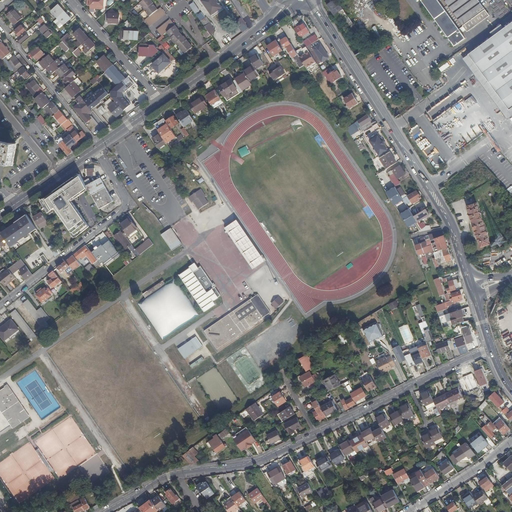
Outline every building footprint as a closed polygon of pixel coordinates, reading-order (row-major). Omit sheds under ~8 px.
[(90,0),(92,0),(92,2),(92,7),(96,7),(96,9),(106,9),(105,0),(90,0)] [(151,0),(142,0),(141,2),(140,2),(145,9),(152,3),(153,2),(151,0)] [(218,11),(223,7),(222,7),(221,7),(216,0),(202,0),(208,6),(206,7),(212,15),(217,10),(218,11)] [(360,34),(336,0),(334,0),(327,5),(334,15),(338,13),(355,38),(360,34)] [(447,6),(443,0),(421,0),(444,32),(447,36),(450,40),(461,33),(459,30),(454,24),(444,9),(447,6)] [(443,0),(447,6),(444,9),(454,24),(459,21),(463,26),(485,10),(477,0),(443,0)] [(155,6),(152,3),(145,9),(144,9),(149,15),(152,13),(154,11),(157,9),(155,6)] [(63,12),(65,11),(58,4),(51,11),(53,14),(59,8),(63,12)] [(223,9),(223,7),(218,11),(217,10),(212,15),(213,16),(223,9)] [(14,8),(5,16),(13,26),(22,18),(14,8)] [(57,18),(63,12),(59,8),(53,14),(57,18)] [(71,18),(65,11),(63,12),(67,16),(61,22),(63,24),(71,18)] [(67,16),(63,12),(57,18),(61,22),(67,16)] [(105,22),(119,23),(119,14),(107,14),(107,16),(106,16),(105,22)] [(208,31),(211,34),(215,31),(209,23),(209,24),(205,19),(201,21),(208,31)] [(473,61),(474,63),(475,62),(511,35),(511,22),(468,54),(473,61)] [(44,24),(39,29),(40,31),(42,31),(43,30),(46,33),(44,35),(47,38),(52,34),(53,34),(44,24)] [(298,26),(294,28),(300,38),(309,32),(304,24),(299,28),(298,26)] [(21,25),(14,31),(20,37),(25,32),(26,31),(21,25)] [(166,31),(166,32),(170,37),(178,31),(179,30),(176,28),(174,25),(171,27),(169,29),(166,31)] [(128,34),(127,39),(134,40),(134,31),(125,30),(124,34),(128,34)] [(178,31),(170,37),(169,38),(174,43),(175,43),(182,37),(180,34),(178,31)] [(25,32),(20,37),(18,39),(21,43),(29,36),(25,32)] [(62,41),(60,39),(57,35),(54,32),(53,34),(52,34),(55,37),(60,43),(62,41)] [(70,37),(67,33),(60,39),(62,41),(65,45),(67,43),(65,41),(70,37)] [(83,44),(89,38),(84,33),(80,37),(78,34),(76,36),(83,44)] [(162,44),(159,47),(163,51),(169,46),(163,38),(165,37),(163,34),(157,39),(162,44)] [(310,45),(318,40),(315,35),(303,43),(306,47),(310,45)] [(511,107),(511,35),(475,62),(509,110),(511,107)] [(182,37),(175,43),(179,48),(187,41),(185,39),(183,36),(182,37)] [(32,44),(35,48),(38,46),(43,42),(40,38),(32,44)] [(93,43),(89,38),(83,44),(86,48),(84,50),(86,53),(89,51),(91,49),(89,46),(93,43)] [(295,51),(287,38),(282,41),(292,57),(293,56),(295,58),(299,56),(295,51)] [(273,56),(282,50),(276,40),(272,43),(267,46),(273,56)] [(69,49),(65,45),(62,41),(60,43),(59,44),(66,52),(69,49)] [(189,44),(187,41),(179,48),(183,53),(191,47),(189,44)] [(0,56),(2,60),(10,53),(1,42),(0,42),(0,56)] [(329,58),(320,44),(313,48),(317,55),(315,56),(319,63),(322,61),(322,62),(329,58)] [(38,46),(35,48),(36,49),(31,53),(37,60),(45,54),(38,46)] [(143,50),(142,56),(149,56),(149,48),(140,47),(140,50),(143,50)] [(295,51),(299,56),(299,57),(303,55),(305,56),(306,55),(302,50),(303,49),(301,47),(295,51)] [(299,57),(305,67),(307,70),(310,68),(311,69),(312,70),(315,68),(315,67),(315,65),(317,64),(309,52),(306,47),(303,49),(302,50),(306,55),(305,56),(303,55),(299,57)] [(20,53),(16,56),(24,65),(27,63),(20,53)] [(248,59),(252,65),(255,69),(263,64),(257,54),(248,59)] [(45,69),(46,69),(54,62),(48,55),(39,63),(45,69)] [(164,55),(153,65),(159,72),(171,62),(164,55)] [(23,65),(15,56),(9,61),(8,62),(13,68),(16,65),(17,67),(15,68),(17,71),(23,65)] [(295,58),(295,59),(301,69),(305,67),(299,57),(299,56),(295,58)] [(9,61),(6,58),(3,60),(12,71),(13,70),(15,73),(17,71),(15,68),(17,67),(16,65),(13,68),(8,62),(9,61)] [(112,66),(113,65),(107,58),(100,64),(102,67),(108,62),(112,66)] [(51,75),(54,73),(62,65),(57,59),(54,62),(46,69),(51,75)] [(106,72),(112,66),(108,62),(102,67),(106,72)] [(448,62),(440,68),(442,71),(451,65),(448,62)] [(474,63),(469,66),(475,74),(493,100),(507,119),(511,115),(511,107),(509,110),(475,62),(474,63)] [(54,73),(59,79),(70,70),(64,64),(62,65),(54,73)] [(310,74),(319,68),(317,64),(315,65),(315,67),(315,68),(312,70),(311,69),(310,68),(307,70),(310,74)] [(119,72),(113,65),(112,66),(116,70),(109,75),(112,78),(119,72)] [(252,65),(243,71),(244,73),(249,81),(259,75),(255,69),(252,65)] [(116,70),(112,66),(106,72),(109,75),(116,70)] [(274,80),(285,73),(280,66),(269,73),(274,80)] [(30,75),(24,67),(19,71),(22,75),(23,75),(26,79),(30,75)] [(59,79),(66,87),(77,78),(74,74),(75,73),(71,69),(70,70),(59,79)] [(328,75),(326,70),(322,72),(330,84),(341,77),(336,69),(328,75)] [(119,72),(112,78),(118,85),(125,79),(119,72)] [(235,79),(242,90),(251,84),(250,82),(249,81),(244,73),(235,79)] [(16,74),(11,78),(15,83),(20,78),(16,74)] [(134,84),(128,77),(109,94),(114,100),(115,101),(124,111),(131,104),(124,96),(124,93),(134,84)] [(66,87),(65,88),(73,97),(81,91),(78,88),(83,84),(78,78),(77,78),(66,87)] [(235,79),(231,81),(231,80),(218,87),(227,101),(239,93),(238,92),(242,90),(235,79)] [(26,86),(36,97),(42,93),(43,91),(34,80),(33,82),(32,81),(26,86)] [(87,104),(91,109),(101,101),(100,100),(108,93),(104,88),(96,95),(95,94),(85,102),(87,104)] [(215,90),(205,96),(211,105),(221,99),(215,90)] [(34,99),(43,108),(50,102),(42,93),(36,97),(35,98),(34,99)] [(358,103),(352,94),(344,99),(350,108),(358,103)] [(86,122),(90,119),(82,109),(87,104),(85,102),(80,95),(75,99),(79,103),(74,107),(86,122)] [(196,100),(195,101),(200,109),(207,105),(201,96),(196,99),(196,100)] [(117,117),(124,111),(115,101),(108,108),(117,117)] [(195,101),(190,105),(195,113),(200,109),(195,101)] [(463,112),(467,109),(463,101),(458,104),(463,112)] [(44,109),(51,117),(53,116),(60,110),(52,102),(44,109)] [(87,113),(92,110),(91,109),(87,104),(82,109),(90,119),(91,118),(87,113)] [(186,108),(176,114),(177,116),(187,109),(186,108)] [(187,109),(177,116),(184,126),(193,120),(187,109)] [(60,125),(62,124),(66,121),(63,117),(64,116),(60,111),(60,110),(53,116),(53,117),(60,125)] [(371,120),(368,114),(354,123),(357,128),(361,125),(361,126),(371,120)] [(179,123),(174,116),(167,121),(172,128),(179,123)] [(160,133),(166,143),(176,137),(164,118),(154,125),(160,133)] [(71,135),(77,142),(81,138),(81,137),(82,136),(80,134),(79,135),(67,120),(66,121),(62,124),(71,135)] [(42,125),(49,133),(53,129),(49,125),(46,121),(42,125)] [(366,137),(376,131),(373,127),(363,133),(366,137)] [(159,148),(166,143),(160,133),(153,138),(159,148)] [(77,149),(81,147),(77,142),(71,135),(59,144),(68,156),(73,152),(70,147),(75,143),(76,144),(74,146),(77,149)] [(378,136),(370,141),(379,156),(387,151),(384,146),(384,144),(383,141),(381,141),(378,136)] [(362,137),(354,141),(360,151),(365,148),(360,141),(363,139),(362,137)] [(16,143),(0,140),(0,163),(12,165),(16,143)] [(178,151),(183,147),(178,141),(174,144),(178,151)] [(247,145),(239,149),(243,157),(251,153),(247,145)] [(387,169),(396,162),(390,152),(380,158),(387,169)] [(384,170),(387,169),(380,158),(378,160),(384,170)] [(398,166),(396,162),(387,169),(389,172),(398,166)] [(399,165),(398,166),(389,172),(386,173),(391,180),(396,177),(397,178),(405,174),(399,165)] [(95,168),(85,169),(86,177),(96,176),(95,168)] [(384,170),(377,174),(380,181),(388,177),(384,170)] [(89,178),(84,181),(92,197),(93,199),(95,202),(99,209),(113,201),(101,178),(91,183),(89,178)] [(76,237),(89,227),(70,200),(79,194),(79,193),(72,179),(66,183),(65,183),(41,201),(48,213),(55,208),(62,217),(61,218),(72,233),(72,232),(75,236),(76,237)] [(192,199),(193,201),(198,208),(207,201),(203,196),(205,195),(200,188),(188,196),(191,200),(192,199)] [(402,199),(407,196),(404,194),(400,188),(397,190),(402,199)] [(397,190),(396,189),(388,195),(394,204),(409,228),(415,224),(418,229),(421,228),(419,225),(413,216),(411,212),(404,201),(402,199),(397,190)] [(421,198),(416,190),(407,196),(402,199),(404,201),(409,198),(412,203),(421,198)] [(480,212),(477,203),(468,206),(471,215),(470,215),(477,238),(478,238),(481,246),(490,243),(487,234),(488,233),(487,231),(486,231),(481,215),(481,214),(481,212),(480,212)] [(417,208),(411,212),(413,216),(420,212),(417,208)] [(429,215),(425,209),(420,212),(413,216),(419,225),(421,223),(419,221),(429,215)] [(48,224),(42,212),(38,215),(38,214),(36,216),(34,218),(40,229),(48,224)] [(7,241),(11,246),(30,233),(29,232),(35,228),(26,215),(20,219),(21,220),(2,234),(7,241)] [(129,218),(123,222),(131,232),(137,228),(133,223),(134,222),(133,221),(132,222),(129,218)] [(266,260),(237,218),(225,227),(253,269),(266,260)] [(1,233),(2,234),(21,220),(20,219),(14,223),(14,224),(1,233)] [(124,228),(121,230),(121,231),(125,236),(131,232),(123,222),(121,224),(124,228)] [(171,228),(169,229),(177,240),(178,239),(171,228)] [(177,240),(169,229),(161,235),(172,251),(182,244),(178,239),(177,240)] [(125,236),(121,231),(114,237),(120,244),(125,250),(129,247),(136,257),(139,255),(135,250),(125,236)] [(435,233),(428,235),(428,236),(429,239),(433,250),(434,252),(447,248),(444,236),(439,238),(437,233),(435,233)] [(433,250),(429,239),(425,240),(424,238),(420,240),(421,243),(424,253),(433,250)] [(153,244),(149,239),(141,245),(145,251),(153,244)] [(92,240),(85,245),(91,253),(93,251),(91,249),(96,244),(92,240)] [(424,253),(421,243),(416,245),(420,258),(422,257),(424,264),(428,263),(424,253)] [(48,247),(55,257),(59,254),(56,250),(52,244),(48,247)] [(85,245),(77,252),(81,257),(82,259),(87,256),(96,268),(100,264),(91,253),(85,245)] [(139,255),(145,251),(141,245),(135,250),(139,255)] [(451,260),(447,248),(434,252),(433,253),(435,258),(436,260),(444,256),(446,261),(451,260)] [(77,252),(73,255),(77,260),(81,257),(77,252)] [(116,263),(108,252),(102,256),(111,267),(116,263)] [(43,255),(40,257),(45,265),(48,262),(43,255)] [(66,261),(70,266),(73,270),(81,265),(77,260),(73,255),(66,261)] [(12,274),(24,264),(21,259),(16,263),(14,264),(8,269),(10,271),(12,274)] [(66,261),(57,268),(61,273),(70,266),(66,261)] [(197,262),(192,266),(195,270),(201,266),(197,262)] [(88,274),(94,269),(90,264),(84,269),(88,274)] [(192,266),(184,272),(211,308),(220,302),(217,299),(222,295),(224,293),(203,264),(201,266),(195,270),(192,266)] [(26,280),(32,275),(29,270),(28,271),(28,272),(27,273),(24,268),(19,271),(22,275),(23,277),(26,280)] [(3,269),(0,271),(0,278),(10,271),(8,269),(5,272),(4,270),(3,269)] [(9,283),(16,278),(12,274),(10,271),(0,278),(0,280),(4,286),(9,283)] [(53,271),(49,274),(52,279),(48,282),(52,288),(61,281),(53,271)] [(423,283),(419,277),(413,280),(417,287),(423,283)] [(443,290),(438,278),(434,280),(438,292),(443,290)] [(165,285),(145,299),(138,303),(162,340),(199,315),(174,279),(165,285)] [(450,287),(446,289),(448,293),(451,292),(451,291),(456,290),(453,280),(448,281),(450,287)] [(145,299),(165,285),(162,281),(142,295),(145,299)] [(69,291),(72,296),(85,288),(81,283),(69,291)] [(39,292),(36,295),(42,303),(51,296),(45,288),(42,290),(41,289),(38,291),(39,292)] [(462,298),(460,291),(452,293),(455,302),(459,301),(458,299),(460,299),(462,298)] [(217,349),(270,312),(257,294),(219,320),(204,331),(217,349)] [(277,309),(285,302),(279,296),(271,304),(277,309)] [(37,311),(28,300),(22,304),(42,329),(47,324),(45,322),(39,314),(37,311)] [(442,304),(435,306),(437,311),(446,307),(445,305),(451,303),(450,301),(442,304)] [(391,311),(391,312),(399,307),(396,303),(389,307),(391,311)] [(424,329),(428,327),(419,304),(416,305),(421,318),(421,317),(423,321),(419,323),(421,330),(424,329)] [(464,316),(462,309),(450,313),(452,320),(451,320),(453,325),(458,324),(463,322),(462,317),(464,316)] [(15,310),(10,314),(29,339),(34,335),(15,310)] [(49,319),(44,311),(42,313),(39,314),(45,322),(49,319)] [(0,329),(0,334),(4,340),(9,336),(18,330),(11,321),(0,329)] [(378,337),(379,339),(384,336),(377,324),(371,327),(376,338),(378,337)] [(370,343),(375,341),(374,339),(376,338),(371,327),(364,331),(370,343)] [(426,343),(433,340),(428,327),(424,329),(427,337),(424,338),(426,342),(426,343)] [(470,327),(461,331),(462,334),(466,343),(474,340),(470,327)] [(349,342),(343,333),(338,336),(343,345),(349,342)] [(466,346),(466,343),(462,334),(455,337),(461,354),(468,351),(466,346)] [(191,340),(178,349),(185,358),(197,350),(191,340)] [(439,354),(451,350),(448,342),(436,346),(439,354)] [(422,359),(426,357),(431,355),(430,351),(427,345),(418,349),(422,359)] [(400,347),(393,350),(400,363),(406,359),(400,347)] [(416,365),(423,362),(422,359),(418,349),(417,347),(413,349),(412,349),(412,348),(409,349),(411,353),(412,357),(416,365)] [(308,354),(300,358),(307,371),(315,366),(308,354)] [(382,373),(392,368),(392,367),(387,359),(386,356),(380,360),(376,362),(382,373)] [(484,373),(482,368),(475,371),(481,386),(487,383),(483,374),(484,373)] [(359,376),(368,391),(372,389),(376,386),(367,371),(359,376)] [(309,385),(312,390),(316,387),(314,383),(313,382),(315,381),(314,379),(315,378),(316,379),(317,378),(315,375),(313,377),(310,372),(301,377),(306,386),(309,385)] [(329,387),(331,390),(341,385),(335,375),(324,381),(328,388),(329,387)] [(6,388),(6,389),(25,416),(14,423),(0,402),(0,408),(2,412),(14,429),(31,418),(17,398),(9,386),(6,388)] [(351,394),(355,402),(366,395),(362,388),(351,394)] [(458,388),(445,393),(446,394),(450,403),(462,397),(458,388)] [(25,416),(6,389),(0,393),(0,402),(14,423),(25,416)] [(433,399),(429,391),(420,395),(425,406),(434,402),(433,399)] [(286,401),(280,392),(272,397),(278,406),(286,401)] [(504,403),(495,392),(489,398),(491,401),(492,400),(499,408),(504,403)] [(446,394),(445,393),(433,399),(434,402),(440,399),(439,398),(446,394)] [(437,409),(450,403),(446,394),(439,398),(440,399),(434,402),(435,405),(437,409)] [(316,398),(311,401),(317,412),(314,413),(318,422),(326,417),(326,416),(321,408),(316,398)] [(346,409),(355,404),(352,398),(346,401),(344,399),(341,401),(346,409)] [(321,408),(326,416),(337,410),(332,401),(321,408)] [(479,407),(481,410),(487,404),(486,403),(485,401),(479,407)] [(264,415),(255,403),(246,410),(255,422),(264,415)] [(400,408),(400,409),(405,418),(414,414),(408,403),(400,408)] [(290,407),(288,408),(283,411),(281,413),(286,420),(289,418),(295,414),(290,407)] [(400,409),(389,415),(394,425),(405,418),(400,409)] [(494,412),(501,420),(504,417),(497,409),(496,411),(494,412)] [(384,413),(376,418),(381,427),(382,429),(391,424),(384,413)] [(485,425),(491,432),(493,431),(494,433),(498,429),(496,428),(490,421),(490,420),(486,415),(482,419),(486,424),(487,425),(486,426),(485,425)] [(288,432),(300,425),(297,418),(285,424),(288,432)] [(503,434),(509,429),(502,421),(496,427),(503,434)] [(301,427),(300,425),(288,432),(290,434),(295,432),(294,430),(301,427)] [(490,434),(491,432),(485,425),(482,428),(488,435),(487,436),(489,437),(491,435),(490,434)] [(381,427),(372,432),(375,437),(378,442),(386,437),(382,429),(381,427)] [(370,428),(362,433),(363,434),(367,442),(375,437),(372,432),(370,428)] [(439,428),(430,432),(430,433),(434,441),(443,437),(439,428)] [(217,453),(227,446),(225,444),(224,445),(221,441),(220,440),(223,438),(224,440),(231,435),(230,433),(227,429),(218,436),(217,435),(214,437),(215,438),(209,442),(212,446),(217,453)] [(246,447),(246,448),(247,449),(253,445),(252,444),(251,443),(256,440),(255,439),(250,431),(249,430),(234,440),(241,450),(246,447)] [(270,442),(280,437),(277,431),(267,436),(270,442)] [(427,448),(435,444),(434,441),(430,433),(422,437),(427,448)] [(355,450),(356,453),(369,445),(367,442),(363,434),(350,442),(355,450)] [(470,439),(472,442),(479,436),(477,434),(470,439)] [(479,436),(487,445),(488,444),(481,435),(479,436)] [(478,452),(487,445),(479,436),(472,442),(470,443),(478,452)] [(339,446),(341,449),(345,456),(355,450),(350,442),(349,440),(339,446)] [(475,454),(467,443),(461,447),(463,449),(454,454),(450,457),(454,464),(459,461),(467,456),(468,455),(470,457),(475,454)] [(194,448),(189,451),(190,451),(195,458),(199,454),(194,448)] [(343,458),(345,456),(341,449),(331,455),(336,465),(345,460),(343,458)] [(50,473),(53,470),(39,450),(36,452),(50,473)] [(195,458),(190,451),(184,456),(188,460),(192,465),(198,461),(195,458)] [(511,455),(503,463),(510,472),(511,469),(511,455)] [(306,472),(315,467),(309,457),(300,462),(306,472)] [(321,470),(331,464),(327,457),(316,463),(321,470)] [(444,475),(454,468),(449,461),(444,464),(439,468),(444,475)] [(295,470),(291,462),(283,466),(287,474),(295,470)] [(270,472),(276,482),(284,477),(278,467),(274,470),(270,472)] [(398,483),(409,477),(404,469),(393,475),(398,483)] [(416,473),(425,485),(429,482),(430,484),(439,478),(433,469),(424,475),(420,470),(416,473)] [(424,486),(425,485),(416,473),(418,476),(424,486)] [(418,491),(425,487),(424,486),(418,476),(411,480),(418,491)] [(509,489),(511,486),(511,476),(511,477),(511,479),(503,487),(506,491),(507,491),(509,489)] [(493,486),(487,477),(482,481),(488,489),(493,486)] [(488,489),(482,481),(479,483),(485,491),(488,489)] [(214,494),(206,482),(202,484),(201,483),(197,486),(201,493),(205,490),(210,497),(214,494)] [(303,497),(313,492),(308,483),(298,489),(303,497)] [(320,497),(329,492),(326,487),(317,492),(320,497)] [(179,499),(171,488),(166,492),(168,494),(166,495),(173,503),(179,499)] [(268,503),(258,488),(249,495),(255,503),(261,499),(265,504),(268,503)] [(388,507),(399,501),(393,489),(382,496),(383,498),(388,507)] [(479,505),(488,498),(482,490),(473,497),(476,500),(477,503),(479,505)] [(239,491),(231,497),(232,499),(237,506),(246,500),(239,491)] [(473,497),(470,493),(465,496),(472,506),(477,503),(476,500),(473,497)] [(66,501),(65,502),(66,504),(81,496),(80,494),(75,497),(74,496),(66,501)] [(159,496),(152,501),(159,509),(159,510),(166,506),(162,501),(159,496)] [(465,503),(469,508),(472,506),(465,496),(462,498),(465,503)] [(85,498),(90,508),(91,507),(90,506),(97,502),(95,497),(87,501),(86,498),(85,498)] [(377,511),(379,511),(388,507),(383,498),(376,502),(375,500),(373,498),(370,499),(377,511)] [(84,510),(90,508),(84,499),(79,501),(81,505),(73,509),(75,511),(77,511),(81,510),(83,509),(84,509),(84,510)] [(152,499),(139,509),(142,511),(155,511),(159,509),(152,501),(152,499)] [(232,511),(238,508),(237,506),(232,499),(228,501),(229,502),(224,506),(228,511),(232,511)] [(355,505),(357,509),(364,505),(368,503),(366,500),(363,502),(362,501),(355,505)] [(358,511),(373,511),(368,503),(364,505),(357,509),(358,511)] [(452,511),(456,510),(452,503),(447,507),(450,511),(452,511)]
